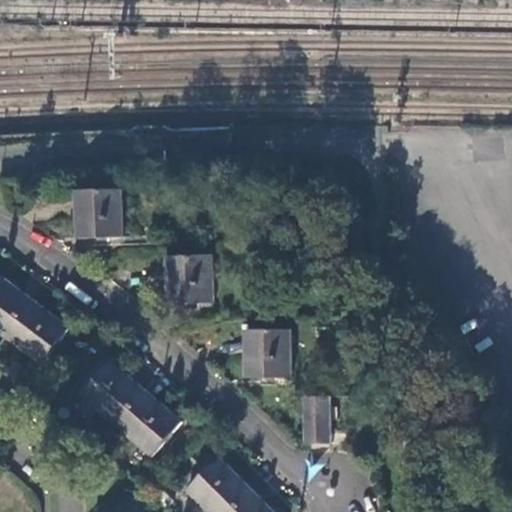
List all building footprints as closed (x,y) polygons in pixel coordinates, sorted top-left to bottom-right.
[(79,190),(81,237),(125,236),(123,189),(79,190)] [(333,210),(351,233),(366,224),(347,200),(333,210)] [(169,257),(170,304),(216,303),(214,255),(169,257)] [(0,330),(7,336),(34,300),(0,274),(0,330)] [(71,328),(34,300),(7,336),(44,365),(71,328)] [(249,330),(249,377),(295,377),(293,329),(249,330)] [(119,426),(148,392),(113,360),(84,395),(119,426)] [(183,422),(148,392),(119,426),(154,456),(183,422)] [(309,443),(334,444),(334,396),(309,396),(309,443)] [(212,511),(233,511),(255,491),(222,458),(190,490),(212,511)] [(275,511),(255,491),(233,511),(275,511)]
